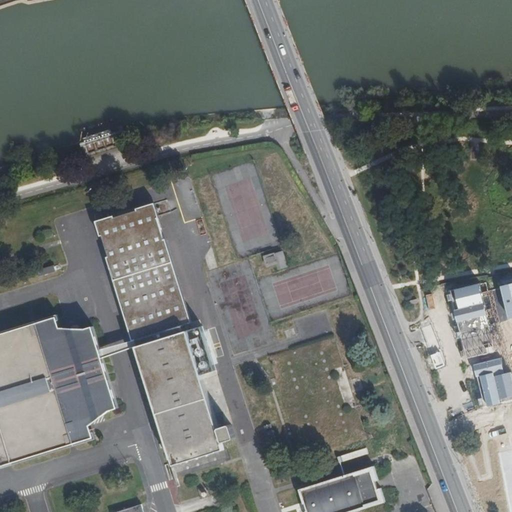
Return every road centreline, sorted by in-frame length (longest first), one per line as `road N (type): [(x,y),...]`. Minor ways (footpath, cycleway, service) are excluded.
road 1 (primary): [(320,143),(460,511)]
road 2 (primary): [(320,143),(264,0)]
